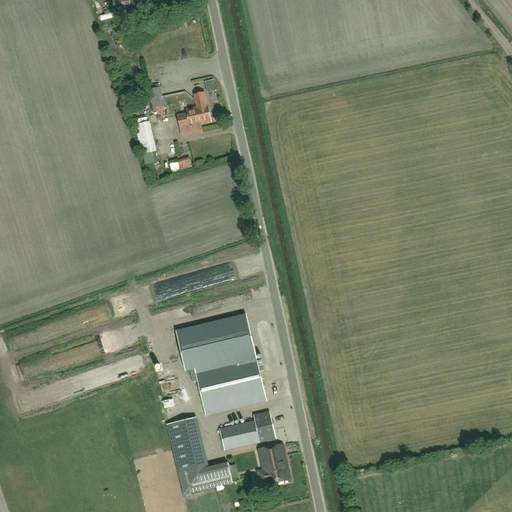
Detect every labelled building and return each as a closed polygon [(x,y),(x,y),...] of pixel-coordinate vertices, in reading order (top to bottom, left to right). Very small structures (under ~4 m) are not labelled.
[(100,16),(102,22),(110,19),(117,18),(115,9),(104,12),(105,15),(100,16)] [(148,90),(150,100),(144,101),(140,102),(142,112),(152,109),(152,108),(164,104),(160,87),(148,90)] [(207,105),(204,93),(194,95),(197,107),(196,107),(200,125),(211,123),(208,105),(207,105)] [(200,125),(196,107),(186,109),(187,114),(177,115),(180,129),(200,125)] [(140,140),(143,155),(155,152),(152,138),(140,140)] [(234,297),(245,294),(243,287),(232,290),(234,297)] [(195,301),(182,305),(183,310),(196,306),(195,301)] [(267,401),(256,353),(247,317),(177,334),(186,372),(196,370),(207,416),(267,401)] [(90,336),(90,345),(119,344),(118,335),(90,336)] [(274,431),(270,412),(254,416),(255,422),(220,430),(225,451),(266,441),(264,442),(263,434),(274,431)] [(228,464),(209,468),(197,418),(166,425),(183,496),(233,484),(228,464)] [(268,486),(291,480),(283,445),(258,450),(264,474),(258,475),(260,487),(268,485),(268,486)]
